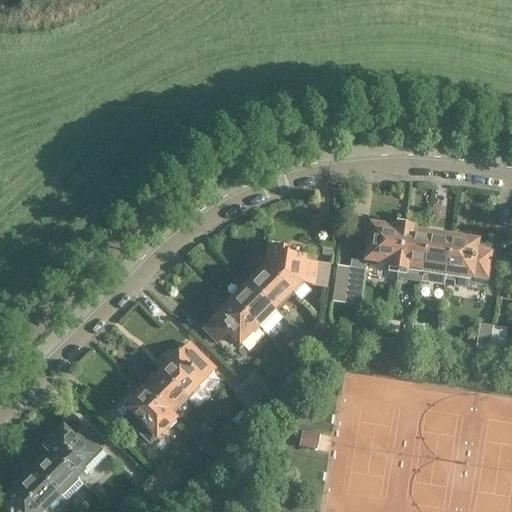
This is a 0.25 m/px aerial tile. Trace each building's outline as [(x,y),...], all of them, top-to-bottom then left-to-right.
[(397,270),(404,225),(395,223),(394,228),(371,224),(365,260),(389,264),(388,268),(397,270)] [(423,269),(428,233),(413,230),(414,226),(404,225),(397,270),(396,278),(419,282),(421,269),(423,269)] [(421,269),(419,282),(444,286),(445,279),(451,236),(428,233),(423,269),(421,269)] [(488,280),(493,250),(474,247),(476,240),(451,236),(445,279),(455,280),(454,285),(466,287),(467,282),(485,285),(486,280),(488,280)] [(269,246),(267,265),(292,291),(301,282),(302,283),(326,287),(330,266),(303,261),(304,256),(287,253),(287,248),(269,246)] [(267,265),(249,282),(275,308),(292,291),(267,265)] [(349,271),(344,303),(346,303),(359,306),(364,273),(349,271)] [(249,282),(231,300),(257,326),(275,308),(249,282)] [(257,326),(231,300),(214,317),(215,318),(205,328),(218,342),(228,332),(239,343),(257,326)] [(390,319),(388,333),(398,334),(400,321),(390,319)] [(320,322),(304,338),(312,346),(328,330),(320,322)] [(414,325),(411,338),(422,340),(424,327),(414,325)] [(488,348),(492,327),(480,326),(477,347),(488,348)] [(492,327),(488,348),(502,351),(505,330),(492,327)] [(166,366),(160,373),(185,398),(214,369),(188,344),(175,357),(173,355),(170,355),(167,356),(165,358),(164,360),(165,363),(166,366)] [(258,400),(259,399),(269,389),(253,372),(242,383),(258,400)] [(169,414),(185,398),(160,373),(142,390),(171,419),(172,418),(169,414)] [(250,409),(258,400),(242,383),(233,392),(250,409)] [(171,419),(142,390),(127,405),(131,409),(122,418),(149,445),(168,425),(166,424),(171,419)] [(62,430),(44,447),(50,453),(49,453),(81,484),(107,457),(98,448),(101,444),(86,429),(74,441),(62,430)] [(315,450),(318,433),(300,430),(297,446),(315,450)] [(206,454),(214,447),(205,438),(197,445),(206,454)] [(84,487),(81,484),(49,453),(33,470),(67,504),(84,487)] [(169,493),(180,482),(164,465),(152,477),(169,493)] [(33,470),(15,487),(40,511),(58,511),(67,504),(33,470)] [(157,505),(169,493),(152,477),(141,489),(157,505)] [(40,511),(15,487),(0,502),(0,505),(6,511),(40,511)]
